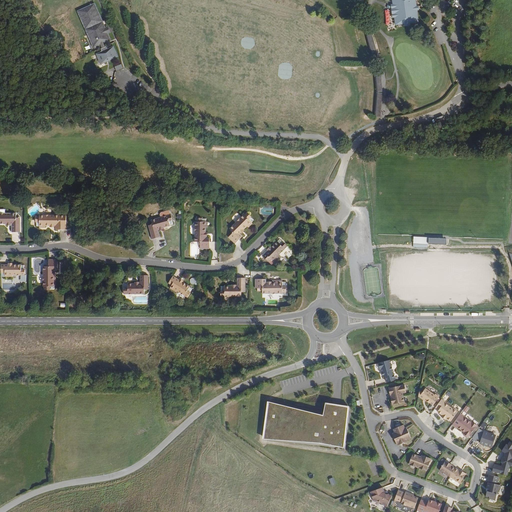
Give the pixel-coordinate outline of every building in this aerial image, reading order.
[(86,4),(76,8),(88,34),(89,37),(92,44),(93,48),(101,45),(101,46),(102,48),(106,47),(105,44),(104,43),(111,40),(109,33),(111,32),(110,30),(108,26),(106,28),(94,0),(86,4)] [(392,0),(393,4),(395,18),(396,25),(404,24),(411,23),(419,22),(418,10),(417,6),(416,0),(392,0)] [(89,41),(86,35),(79,38),(86,55),(93,52),(88,41),(89,41)] [(380,63),(373,35),(367,36),(375,64),(380,63)] [(102,51),(96,54),(101,65),(107,62),(119,57),(114,46),(108,49),(107,46),(106,47),(102,48),(101,49),(102,51)] [(382,80),(381,70),(375,70),(377,93),(384,92),(382,80)] [(244,230),(249,226),(250,227),(254,223),(253,222),(256,219),(249,212),(246,215),(245,214),(230,228),(234,232),(229,237),(235,244),(244,236),(241,233),(242,233),(241,232),(244,229),(244,230)] [(19,222),(19,218),(16,218),(16,213),(0,213),(0,224),(7,224),(7,223),(10,223),(10,224),(12,224),(12,232),(21,232),(21,222),(19,222)] [(65,230),(64,216),(60,216),(60,215),(39,215),(39,216),(35,216),(36,222),(36,226),(39,226),(39,228),(46,228),(46,226),(50,226),(55,226),(56,226),(56,230),(65,230)] [(174,225),(173,221),(172,215),(171,216),(163,218),(152,220),(153,225),(150,226),(151,230),(150,230),(152,240),(160,238),(158,230),(159,230),(159,229),(163,228),(163,229),(171,227),(171,226),(174,225)] [(208,229),(207,223),(206,223),(206,219),(202,220),(202,219),(196,219),(196,223),(195,223),(196,243),(201,243),(201,250),(210,250),(210,239),(206,239),(206,238),(205,238),(205,234),(206,234),(206,229),(208,229)] [(279,256),(288,247),(280,240),(271,248),(271,249),(269,252),(268,251),(263,256),(269,262),(272,260),(274,263),(280,257),(279,256)] [(54,280),(54,275),(53,275),(53,271),(54,271),(54,270),(58,270),(58,259),(49,259),(49,266),(43,266),(44,286),(44,290),(50,290),(50,289),(54,289),(54,286),(56,286),(56,280),(54,280)] [(25,276),(25,271),(25,266),(12,266),(12,267),(8,267),(8,266),(1,266),(1,274),(5,274),(5,277),(13,277),(13,276),(25,276)] [(147,290),(147,285),(149,285),(149,275),(141,275),(140,284),(139,285),(135,284),(135,283),(128,283),(128,285),(124,284),(124,294),(145,295),(145,290),(147,290)] [(190,287),(182,282),(182,283),(178,281),(179,280),(172,276),(168,283),(171,286),(169,289),(176,293),(177,292),(187,298),(190,293),(192,289),(189,287),(190,287)] [(245,293),(245,278),(237,278),(238,287),(236,287),(237,288),(232,288),(232,287),(220,287),(220,297),(241,297),(241,293),(245,293)] [(286,293),(286,282),(283,282),(283,281),(277,281),(276,283),(271,283),(271,284),(267,284),(267,283),(265,283),(265,279),(255,279),(255,289),(262,289),(262,294),(272,294),(283,294),(286,293)] [(395,381),(389,361),(378,364),(379,371),(380,370),(381,370),(382,373),(381,373),(382,378),(384,377),(386,383),(395,381)] [(406,393),(404,385),(388,389),(390,395),(391,395),(392,397),(390,398),(392,405),(404,403),(402,394),(406,393)] [(434,405),(440,397),(436,394),(435,395),(425,388),(422,393),(421,395),(419,397),(424,400),(424,399),(426,401),(429,402),(434,405)] [(458,412),(453,408),(453,409),(444,403),(445,402),(442,399),(436,408),(439,410),(438,412),(443,416),(446,418),(451,421),(458,412)] [(321,436),(323,416),(267,402),(263,440),(321,445),(321,436)] [(477,426),(472,422),(472,423),(465,418),(465,417),(460,414),(452,425),(457,428),(458,427),(462,430),(465,432),(464,434),(464,436),(467,438),(469,438),(477,426)] [(335,438),(337,418),(323,416),(321,436),(335,438)] [(411,438),(406,428),(404,429),(403,426),(393,430),(395,433),(392,434),(396,444),(398,444),(398,445),(408,441),(407,440),(411,438)] [(479,429),(472,438),(476,441),(478,439),(481,441),(480,443),(492,449),(496,436),(484,432),(479,429)] [(511,443),(510,442),(507,445),(506,444),(502,451),(505,453),(504,459),(502,460),(501,462),(503,464),(502,467),(494,465),(492,472),(508,476),(510,467),(511,467),(511,443)] [(426,471),(431,460),(421,456),(421,458),(413,455),(409,465),(426,471)] [(461,472),(449,465),(450,464),(445,462),(440,471),(460,484),(466,475),(461,472)] [(499,477),(489,475),(488,482),(488,483),(487,489),(488,489),(486,497),(489,498),(489,499),(496,500),(497,494),(498,494),(499,490),(500,490),(501,485),(497,485),(499,477)] [(387,508),(392,496),(388,495),(386,496),(385,494),(382,488),(370,493),(374,503),(377,502),(381,504),(381,506),(387,508)] [(415,509),(418,499),(413,497),(410,495),(410,494),(405,492),(405,493),(398,491),(395,500),(402,503),(401,504),(406,506),(415,509)] [(424,511),(439,511),(442,506),(429,501),(428,503),(421,500),(417,511),(418,511),(421,511),(422,511),(424,511)]
